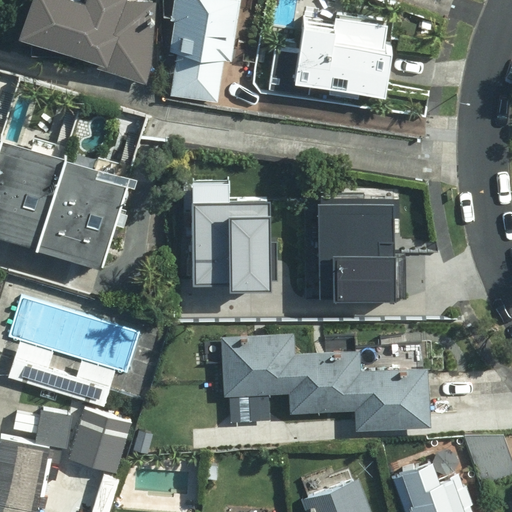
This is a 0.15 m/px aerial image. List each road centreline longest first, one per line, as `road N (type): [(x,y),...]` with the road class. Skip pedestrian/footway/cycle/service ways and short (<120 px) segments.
road 1 (unknown): [(489,181),(189,127),(0,60)]
road 2 (residential): [(511,7),(489,95),(489,181),(511,272)]
